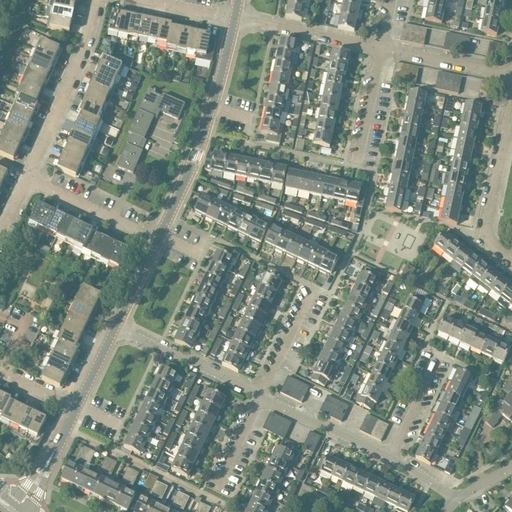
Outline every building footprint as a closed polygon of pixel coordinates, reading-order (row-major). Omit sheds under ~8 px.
[(55,0),(53,9),(56,10),(73,13),(75,3),(59,0),(55,0)] [(289,0),(288,5),(304,9),(305,0),(289,0)] [(343,0),(342,5),(358,8),(359,0),(343,0)] [(442,0),(429,0),(427,9),(444,13),(446,1),(453,2),(442,0)] [(498,0),(486,0),(485,9),(501,12),(504,1),(498,0)] [(288,5),(286,18),(301,21),(304,9),(288,5)] [(342,5),(340,16),(355,20),(358,8),(342,5)] [(466,5),(463,18),(469,19),(472,6),(466,5)] [(53,9),(51,19),(56,20),(71,23),(73,13),(56,10),(53,9)] [(425,21),(441,25),(444,13),(427,9),(425,21)] [(482,21),(499,24),(501,12),(485,9),(482,21)] [(112,13),(108,33),(118,36),(122,15),(112,13)] [(122,15),(118,36),(128,38),(132,17),(122,15)] [(340,16),(337,29),(353,32),(355,20),(340,16)] [(132,17),(128,38),(138,40),(142,20),(132,17)] [(51,19),(49,29),(69,33),(71,23),(56,20),(51,19)] [(142,20),(138,40),(147,42),(151,22),(142,20)] [(499,24),(482,21),(480,33),(496,36),(499,24)] [(151,22),(147,42),(157,44),(162,24),(151,22)] [(171,29),(171,26),(162,24),(157,44),(166,46),(166,48),(166,46),(167,46),(170,28),(171,29)] [(403,24),(402,30),(414,33),(415,27),(403,24)] [(415,27),(414,33),(426,35),(427,29),(415,27)] [(166,46),(166,48),(176,51),(180,30),(171,29),(170,28),(167,46),(166,46)] [(180,30),(176,51),(186,53),(190,33),(180,30)] [(190,33),(186,53),(196,55),(200,35),(190,33)] [(414,33),(413,38),(424,41),(426,35),(414,33)] [(446,33),(445,39),(457,42),(458,36),(446,33)] [(200,35),(196,55),(195,59),(211,63),(216,40),(210,39),(210,37),(200,35)] [(399,42),(411,45),(413,38),(401,36),(399,42)] [(458,36),(457,42),(469,45),(470,38),(458,36)] [(413,38),(411,45),(423,47),(424,41),(413,38)] [(281,39),(279,51),(294,55),(297,43),(281,39)] [(445,39),(444,45),(456,47),(457,42),(445,39)] [(40,41),(36,51),(55,59),(59,50),(40,41)] [(489,43),(488,49),(500,51),(501,45),(489,43)] [(108,49),(101,45),(97,53),(104,56),(108,49)] [(442,51),(454,54),(456,47),(444,45),(442,51)] [(456,47),(454,54),(466,56),(468,50),(456,47)] [(333,50),(330,62),(346,66),(348,54),(333,50)] [(36,51),(32,60),(51,68),(55,59),(36,51)] [(279,51),(276,63),(292,66),(294,55),(279,51)] [(123,56),(115,54),(113,62),(121,64),(123,56)] [(498,63),(499,57),(487,54),(486,60),(498,63)] [(103,58),(99,68),(118,76),(122,66),(103,58)] [(26,68),(28,69),(47,78),(51,68),(32,60),(30,65),(28,65),(26,68)] [(131,69),(133,62),(123,60),(122,66),(131,69)] [(330,62),(328,74),(343,77),(346,66),(330,62)] [(276,63),(274,74),(289,78),(292,66),(276,63)] [(395,63),(394,69),(405,72),(407,66),(395,63)] [(18,75),(24,78),(43,87),(47,78),(28,69),(26,68),(22,66),(18,75)] [(407,66),(405,72),(417,74),(419,68),(407,66)] [(99,68),(95,77),(114,85),(118,76),(99,68)] [(438,72),(437,78),(449,81),(450,75),(438,72)] [(142,76),(137,74),(133,81),(139,84),(142,76)] [(274,74),(271,86),(287,90),(289,78),(274,74)] [(328,74),(325,85),(341,89),(343,77),(328,74)] [(391,81),(403,83),(404,77),(392,75),(391,81)] [(450,75),(449,81),(460,83),(462,77),(450,75)] [(95,77),(91,86),(110,94),(114,85),(95,77)] [(404,77),(403,83),(415,86),(416,80),(404,77)] [(24,78),(20,88),(39,96),(43,87),(24,78)] [(200,80),(192,78),(191,84),(198,86),(200,80)] [(437,78),(435,84),(447,87),(449,81),(437,78)] [(449,81),(447,87),(459,89),(460,83),(449,81)] [(481,81),(480,88),(492,90),(493,84),(481,81)] [(138,85),(133,83),(129,91),(135,93),(138,85)] [(435,84),(434,90),(446,93),(447,87),(435,84)] [(325,85),(323,97),(338,100),(341,89),(325,85)] [(91,86),(87,95),(106,103),(110,94),(91,86)] [(271,86),(269,98),(284,102),(287,90),(271,86)] [(447,87),(446,93),(458,95),(459,89),(447,87)] [(20,88),(16,97),(19,98),(35,105),(39,96),(20,88)] [(117,167),(129,173),(133,174),(142,152),(139,150),(153,117),(156,119),(159,112),(178,120),(185,105),(162,95),(161,97),(155,94),(156,92),(148,88),(128,133),(131,134),(117,167)] [(480,88),(479,93),(490,96),(492,90),(480,88)] [(134,94),(128,92),(125,100),(131,102),(134,94)] [(410,92),(407,105),(424,107),(426,96),(410,92)] [(479,93),(477,99),(489,101),(490,96),(479,93)] [(87,95),(83,104),(101,113),(106,103),(87,95)] [(323,97),(320,109),(336,113),(338,100),(323,97)] [(19,98),(15,107),(34,115),(38,106),(35,105),(19,98)] [(269,98),(266,110),(282,113),(284,102),(269,98)] [(464,104),(462,116),(478,120),(481,107),(473,106),(473,103),(466,101),(465,104),(464,104)] [(83,104),(79,113),(79,114),(81,115),(81,114),(98,122),(98,121),(101,113),(83,104)] [(407,105),(405,116),(421,119),(424,107),(407,105)] [(15,107),(11,116),(30,124),(34,115),(15,107)] [(320,109),(318,121),(333,125),(336,113),(320,109)] [(266,110),(264,122),(279,125),(282,113),(266,110)] [(81,115),(77,124),(96,132),(100,122),(98,121),(98,122),(81,114),(81,115)] [(11,116),(7,125),(26,133),(30,124),(11,116)] [(174,139),(178,141),(188,118),(183,116),(174,139)] [(405,116),(402,128),(418,131),(421,119),(405,116)] [(462,116),(460,128),(476,131),(478,120),(462,116)] [(318,121),(315,133),(331,136),(333,125),(318,121)] [(277,137),(279,125),(264,122),(261,134),(267,135),(266,142),(279,145),(281,137),(277,137)] [(77,124),(73,133),(92,141),(96,132),(77,124)] [(7,125),(3,134),(22,143),(26,133),(7,125)] [(402,128),(400,139),(416,142),(418,131),(402,128)] [(460,128),(457,140),(474,143),(476,131),(460,128)] [(299,129),(297,137),(302,138),(302,136),(305,137),(306,132),(303,131),(303,130),(299,129)] [(73,133),(69,142),(75,144),(88,150),(92,141),(73,133)] [(328,148),(331,136),(315,133),(313,145),(328,148)] [(3,134),(0,140),(0,143),(18,152),(22,143),(3,134)] [(114,141),(108,138),(105,144),(111,147),(114,141)] [(296,139),(294,150),(302,152),(304,141),(296,139)] [(400,139),(397,151),(413,155),(416,142),(400,139)] [(439,139),(437,147),(443,149),(444,144),(446,144),(447,141),(439,139)] [(456,145),(455,151),(471,155),(474,143),(457,140),(456,145)] [(69,142),(65,151),(84,159),(88,150),(75,144),(69,142)] [(0,143),(0,155),(13,162),(18,152),(0,143)] [(110,151),(104,149),(102,155),(107,157),(110,151)] [(65,151),(61,160),(80,168),(84,159),(65,151)] [(397,151),(395,163),(411,166),(413,155),(397,151)] [(455,151),(452,164),(469,167),(471,155),(455,151)] [(210,173),(211,172),(223,175),(227,157),(214,154),(214,156),(208,155),(204,172),(210,173)] [(227,157),(223,175),(235,177),(239,159),(227,157)] [(235,177),(247,180),(251,162),(239,159),(235,177)] [(61,160),(57,170),(76,178),(80,168),(61,160)] [(262,164),(251,162),(247,180),(254,181),(253,184),(258,185),(259,182),(262,164)] [(395,163),(392,175),(408,178),(411,166),(395,163)] [(262,164),(259,182),(270,185),(274,167),(262,164)] [(452,164),(450,175),(466,178),(469,167),(452,164)] [(274,167),(270,185),(282,188),(286,169),(274,167)] [(432,171),(430,180),(436,181),(438,172),(432,171)] [(289,172),(285,190),(297,193),(301,174),(289,172)] [(301,174),(297,193),(308,195),(312,177),(301,174)] [(446,174),(443,186),(448,187),(464,190),(466,178),(450,175),(446,174)] [(392,175),(390,186),(406,190),(408,178),(392,175)] [(312,177),(308,195),(321,198),(325,179),(312,177)] [(325,179),(321,198),(333,200),(337,182),(325,179)] [(344,203),(348,184),(337,182),(333,200),(344,203)] [(348,184),(344,203),(357,205),(356,208),(362,209),(366,190),(360,189),(361,187),(348,184)] [(390,186),(387,199),(403,201),(406,190),(390,186)] [(448,187),(445,199),(461,202),(464,190),(448,187)] [(194,212),(206,218),(213,201),(202,196),(194,212)] [(387,199),(385,210),(401,214),(403,201),(387,199)] [(445,199),(443,210),(459,214),(461,202),(445,199)] [(213,201),(206,218),(216,223),(224,206),(213,201)] [(29,224),(38,228),(47,210),(38,205),(29,224)] [(224,206),(216,223),(227,228),(235,212),(224,206)] [(47,210),(38,228),(48,233),(57,214),(47,210)] [(443,210),(440,222),(456,226),(459,214),(443,210)] [(235,212),(227,228),(238,233),(246,217),(235,212)] [(57,214),(48,233),(56,237),(65,218),(57,214)] [(246,217),(238,233),(249,239),(257,222),(246,217)] [(65,218),(56,237),(65,241),(74,223),(65,218)] [(257,222),(249,239),(261,244),(268,228),(257,222)] [(74,223),(65,241),(74,246),(83,227),(74,223)] [(353,224),(351,232),(356,233),(359,226),(353,224)] [(83,227),(74,246),(83,250),(91,234),(92,234),(93,232),(83,227)] [(272,228),(264,244),(276,249),(283,233),(272,228)] [(283,233),(276,249),(287,254),(294,238),(283,233)] [(443,233),(433,246),(443,254),(453,241),(443,233)] [(83,250),(82,252),(92,257),(101,238),(92,234),(91,234),(83,250)] [(101,238),(92,257),(100,261),(109,242),(101,238)] [(294,238),(287,254),(297,260),(305,243),(294,238)] [(453,241),(443,254),(452,261),(462,248),(453,241)] [(109,242),(100,261),(110,265),(118,247),(109,242)] [(305,243),(297,260),(308,265),(316,249),(305,243)] [(118,247),(110,265),(119,270),(128,251),(118,247)] [(462,248),(452,261),(462,269),(472,256),(462,248)] [(316,249),(308,265),(319,270),(327,254),(316,249)] [(214,259),(212,264),(229,272),(234,260),(236,262),(239,256),(225,250),(223,255),(217,253),(215,253),(212,258),(214,259)] [(327,254),(319,270),(331,276),(338,259),(327,254)] [(472,256),(462,269),(471,276),(481,263),(472,256)] [(481,283),(491,271),(481,263),(471,276),(468,280),(478,288),(482,284),(481,283)] [(209,270),(207,275),(223,283),(229,272),(212,264),(212,265),(210,264),(207,269),(209,270)] [(237,276),(243,279),(249,267),(244,265),(240,273),(239,272),(237,276)] [(401,277),(409,282),(415,270),(406,266),(401,277)] [(481,283),(482,284),(490,291),(500,278),(491,271),(481,283)] [(265,275),(260,287),(275,294),(276,294),(278,295),(280,289),(278,288),(281,283),(278,281),(279,278),(269,272),(267,276),(265,275)] [(250,273),(246,280),(251,282),(254,275),(250,273)] [(358,280),(356,285),(372,293),(377,281),(362,274),(361,275),(359,274),(357,279),(358,280)] [(204,281),(201,286),(218,294),(223,283),(207,275),(206,276),(204,275),(202,280),(204,281)] [(420,276),(416,285),(420,286),(422,281),(424,278),(420,276)] [(500,278),(490,291),(500,298),(510,285),(500,278)] [(237,280),(233,288),(238,290),(241,283),(237,280)] [(246,280),(242,288),(247,290),(251,282),(246,280)] [(353,292),(351,296),(367,304),(372,293),(356,285),(356,286),(354,285),(351,291),(353,292)] [(511,287),(510,285),(500,298),(509,306),(511,301),(511,287)] [(198,293),(196,297),(212,305),(218,294),(201,286),(201,287),(199,286),(196,292),(198,293)] [(386,286),(383,293),(381,297),(386,299),(388,296),(391,288),(386,286)] [(260,287),(254,298),(270,306),(270,305),(272,306),(275,300),(273,299),(275,294),(260,287)] [(83,288),(78,297),(96,306),(101,296),(83,288)] [(230,296),(234,298),(238,290),(233,288),(230,296)] [(408,300),(403,311),(418,318),(423,307),(422,306),(425,300),(414,294),(411,301),(408,300)] [(456,304),(460,306),(465,295),(462,294),(460,298),(459,298),(456,304)] [(239,295),(235,303),(240,305),(243,297),(239,295)] [(348,303),(345,308),(361,315),(367,304),(351,296),(350,297),(348,296),(346,302),(348,303)] [(78,297),(74,306),(92,315),(96,306),(78,297)] [(193,304),(191,308),(207,316),(212,305),(196,297),(195,298),(193,297),(191,303),(193,304)] [(379,301),(376,308),(380,311),(386,299),(381,297),(380,297),(378,301),(379,301)] [(254,298),(249,309),(265,317),(265,316),(267,317),(270,311),(268,310),(270,306),(254,298)] [(226,303),(222,310),(227,312),(231,305),(226,303)] [(235,303),(231,310),(236,312),(240,305),(235,303)] [(74,306),(69,315),(88,324),(92,315),(74,306)] [(342,314),(340,319),(356,326),(361,315),(345,308),(343,307),(340,313),(342,314)] [(187,315),(185,320),(202,328),(207,316),(191,308),(190,310),(188,309),(185,314),(187,315)] [(372,316),(377,318),(380,311),(376,308),(372,316)] [(249,309),(243,321),(259,328),(260,327),(262,328),(264,322),(262,322),(265,317),(249,309)] [(481,309),(478,315),(486,318),(488,313),(481,309)] [(219,318),(223,320),(227,312),(222,310),(219,318)] [(403,311),(397,322),(412,329),(418,318),(403,311)] [(488,313),(486,318),(494,322),(496,316),(488,313)] [(69,315),(65,324),(84,333),(88,324),(69,315)] [(228,317),(224,325),(229,327),(232,320),(228,317)] [(437,333),(449,339),(456,324),(444,318),(437,333)] [(500,325),(508,329),(511,323),(511,321),(511,319),(511,318),(505,318),(504,320),(503,319),(500,325)] [(337,325),(335,330),(350,337),(356,326),(340,319),(339,320),(338,319),(335,324),(337,325)] [(182,326),(180,331),(196,339),(202,328),(185,320),(183,320),(180,325),(182,326)] [(481,325),(481,327),(484,329),(487,323),(481,320),(479,324),(481,325)] [(243,321),(238,331),(254,339),(254,338),(256,339),(259,334),(257,333),(259,328),(243,321)] [(397,322),(392,333),(407,340),(412,329),(397,322)] [(368,323),(365,331),(370,333),(373,326),(368,323)] [(65,324),(61,333),(79,342),(84,333),(65,324)] [(456,324),(449,339),(459,344),(467,329),(456,324)] [(215,325),(212,333),(216,335),(220,327),(215,325)] [(224,325),(221,332),(225,335),(229,327),(224,325)] [(467,329),(459,344),(470,349),(477,334),(467,329)] [(331,338),(329,341),(345,348),(350,337),(335,330),(333,333),(331,332),(329,337),(331,338)] [(177,337),(174,342),(191,350),(196,339),(180,331),(179,332),(177,331),(175,336),(177,337)] [(238,331),(233,343),(249,350),(251,351),(254,345),(252,344),(254,339),(238,331)] [(361,338),(366,340),(370,333),(365,331),(361,338)] [(61,333),(56,342),(59,343),(75,350),(75,351),(79,342),(61,333)] [(208,340),(213,343),(216,335),(212,333),(208,340)] [(392,333),(387,343),(402,351),(407,340),(392,333)] [(477,334),(470,349),(481,354),(488,339),(477,334)] [(488,339),(481,354),(492,359),(499,344),(501,340),(490,335),(488,339)] [(217,340),(213,347),(218,350),(222,342),(217,340)] [(326,347),(324,352),(340,360),(345,348),(329,341),(329,342),(327,341),(324,347),(326,347)] [(77,352),(75,351),(75,350),(59,343),(54,352),(56,353),(73,361),(77,352)] [(233,343),(227,354),(243,362),(244,361),(246,362),(248,356),(246,355),(249,350),(233,343)] [(387,343),(382,354),(397,361),(402,351),(387,343)] [(499,344),(492,359),(503,365),(510,350),(499,344)] [(358,345),(354,353),(359,355),(362,348),(358,345)] [(213,347),(210,355),(214,357),(218,350),(213,347)] [(204,348),(200,355),(205,358),(209,350),(204,348)] [(56,364),(69,370),(73,361),(56,353),(54,352),(50,361),(56,364)] [(321,359),(318,364),(334,371),(340,360),(324,352),(323,353),(321,352),(319,358),(321,359)] [(350,361),(355,363),(359,355),(354,353),(350,361)] [(227,354),(222,365),(238,373),(238,372),(240,373),(243,367),(241,366),(243,362),(227,354)] [(382,354),(376,365),(391,372),(397,361),(382,354)] [(56,375),(64,379),(69,370),(56,364),(50,361),(46,370),(56,375)] [(327,382),(329,382),(334,371),(318,364),(316,363),(313,369),(315,370),(313,375),(314,375),(310,381),(324,388),(327,382)] [(376,365),(371,376),(386,383),(391,372),(376,365)] [(347,368),(343,376),(348,378),(352,370),(347,368)] [(159,376),(156,380),(172,388),(178,377),(162,369),(161,370),(159,369),(157,375),(159,376)] [(46,370),(41,380),(60,388),(64,379),(56,375),(46,370)] [(457,371),(451,383),(466,390),(472,379),(457,371)] [(339,383),(344,385),(348,378),(343,376),(339,383)] [(371,376),(366,386),(381,393),(386,383),(371,376)] [(298,382),(291,379),(287,377),(285,382),(296,388),(298,382)] [(153,387),(151,392),(167,399),(172,388),(156,380),(156,381),(154,380),(151,386),(153,387)] [(184,389),(189,391),(193,384),(188,381),(184,389)] [(282,388),(293,393),(296,388),(285,382),(282,388)] [(296,388),(307,393),(309,387),(298,382),(296,388)] [(502,391),(509,396),(511,398),(511,384),(509,382),(506,385),(502,391)] [(451,383),(446,394),(461,401),(466,390),(451,383)] [(195,385),(190,396),(194,399),(200,387),(195,385)] [(371,411),(374,404),(376,405),(381,393),(366,386),(361,397),(359,396),(355,404),(371,411)] [(293,393),(282,388),(279,393),(290,398),(293,393)] [(296,388),(293,393),(304,398),(307,393),(296,388)] [(347,390),(343,398),(349,401),(353,393),(347,390)] [(148,398),(146,403),(161,410),(167,399),(151,392),(149,391),(146,397),(148,398)] [(209,391),(203,403),(220,411),(220,410),(222,411),(225,405),(223,404),(225,399),(209,391)] [(293,393),(290,398),(301,404),(304,398),(293,393)] [(446,394),(441,405),(456,412),(461,401),(446,394)] [(2,395),(0,398),(0,422),(1,421),(10,402),(10,403),(11,400),(2,395)] [(190,396),(186,404),(191,406),(194,399),(190,396)] [(327,396),(325,402),(335,407),(338,401),(327,396)] [(511,423),(511,398),(509,396),(501,407),(497,403),(483,421),(492,429),(502,416),(511,423)] [(181,397),(177,404),(182,406),(185,399),(181,397)] [(349,407),(338,401),(335,407),(346,412),(349,407)] [(1,421),(0,422),(0,423),(9,428),(19,407),(10,403),(10,402),(1,421)] [(143,409),(140,414),(156,422),(161,410),(146,403),(145,403),(143,402),(140,408),(143,409)] [(335,407),(325,402),(322,407),(333,412),(335,407)] [(203,403),(198,414),(214,422),(215,421),(217,422),(219,416),(217,415),(220,411),(203,403)] [(174,411),(178,414),(182,406),(177,404),(174,411)] [(441,405),(436,415),(451,422),(456,412),(441,405)] [(19,407),(9,428),(17,432),(27,411),(19,407)] [(333,412),(322,407),(319,412),(330,418),(333,412)] [(335,407),(333,412),(344,417),(346,412),(335,407)] [(474,407),(469,418),(476,421),(481,410),(474,407)] [(27,411),(17,432),(26,436),(36,415),(27,411)] [(183,411),(179,419),(184,421),(187,413),(183,411)] [(333,412),(330,418),(341,423),(344,417),(333,412)] [(270,413),(267,418),(278,424),(281,418),(270,413)] [(137,420),(135,425),(151,433),(156,422),(140,414),(140,415),(138,414),(135,419),(137,420)] [(198,414),(192,425),(209,433),(209,432),(211,433),(214,428),(212,427),(214,422),(198,414)] [(36,415),(26,436),(27,436),(25,440),(38,447),(48,426),(44,424),(46,420),(36,415)] [(364,421),(375,426),(378,421),(367,415),(364,421)] [(436,415),(431,426),(446,433),(451,422),(436,415)] [(267,418),(265,424),(276,429),(278,424),(267,418)] [(281,418),(278,424),(289,429),(292,424),(281,418)] [(469,418),(463,428),(471,432),(476,421),(469,418)] [(170,419),(166,427),(171,429),(174,421),(170,419)] [(179,419),(175,427),(180,429),(184,421),(179,419)] [(361,426),(373,432),(375,426),(364,421),(361,426)] [(378,421),(375,426),(386,431),(388,426),(378,421)] [(265,424),(262,429),(268,432),(273,434),(276,429),(265,424)] [(278,424),(276,429),(287,434),(289,429),(278,424)] [(132,432),(129,436),(145,444),(151,433),(135,425),(134,426),(132,425),(130,431),(132,432)] [(192,425),(187,436),(203,444),(204,444),(206,445),(208,439),(206,438),(209,433),(192,425)] [(359,432),(370,437),(373,432),(361,426),(359,432)] [(375,426),(373,432),(383,437),(386,431),(375,426)] [(431,426),(425,437),(441,444),(446,433),(431,426)] [(163,434),(167,436),(171,429),(166,427),(163,434)] [(463,428),(458,439),(459,440),(465,443),(471,432),(463,428)] [(276,429),(273,434),(284,440),(287,434),(276,429)] [(310,432),(307,438),(318,443),(321,438),(310,432)] [(373,432),(370,437),(380,442),(383,437),(373,432)] [(172,433),(168,441),(173,443),(177,436),(172,433)] [(140,455),(143,449),(149,452),(151,447),(145,444),(129,436),(129,437),(127,436),(124,442),(127,443),(124,448),(140,455)] [(187,436),(182,447),(198,455),(200,455),(203,450),(201,449),(203,444),(187,436)] [(425,437),(420,448),(435,455),(441,444),(425,437)] [(307,438),(304,443),(315,449),(318,443),(307,438)] [(459,440),(456,446),(462,449),(465,443),(459,440)] [(156,449),(157,449),(160,451),(164,443),(159,441),(156,449)] [(168,441),(164,449),(169,451),(173,443),(168,441)] [(304,443),(302,449),(310,453),(313,454),(315,449),(304,443)] [(78,460),(83,463),(89,450),(84,447),(78,460)] [(182,447),(176,459),(193,466),(195,467),(198,461),(196,460),(198,455),(182,447)] [(274,455),(272,460),(288,467),(293,456),(278,448),(277,449),(275,448),(272,454),(274,455)] [(420,448),(415,459),(430,466),(435,455),(420,448)] [(89,450),(83,463),(89,465),(95,453),(89,450)] [(161,456),(157,464),(162,466),(166,458),(161,456)] [(315,470),(320,472),(331,478),(338,463),(327,457),(326,459),(322,457),(315,470)] [(22,468),(25,461),(18,458),(15,464),(22,468)] [(100,471),(105,473),(112,461),(106,458),(100,471)] [(187,478),(188,477),(190,478),(192,472),(190,471),(193,466),(176,459),(171,470),(187,478)] [(269,466),(267,471),(283,478),(288,467),(272,460),(270,459),(267,465),(269,466)] [(112,461),(105,473),(111,476),(117,463),(112,461)] [(449,462),(445,471),(444,473),(450,475),(455,464),(449,462)] [(338,463),(331,478),(342,483),(349,468),(338,463)] [(61,480),(72,486),(80,469),(69,464),(61,480)] [(302,465),(298,472),(303,475),(307,467),(302,465)] [(121,481),(127,484),(133,471),(127,468),(121,481)] [(349,468),(342,483),(353,488),(360,473),(349,468)] [(80,469),(72,486),(83,491),(91,475),(80,469)] [(133,471),(127,484),(132,486),(139,474),(133,471)] [(263,477),(261,482),(277,490),(283,478),(267,471),(266,472),(264,471),(262,476),(263,477)] [(298,472),(295,480),(293,484),(297,487),(300,482),(303,475),(298,472)] [(360,473),(353,488),(364,493),(371,478),(360,473)] [(91,475),(83,491),(94,496),(102,480),(91,475)] [(371,478),(364,493),(375,499),(382,484),(371,478)] [(102,480),(94,496),(105,501),(113,485),(102,480)] [(150,495),(156,498),(162,485),(156,482),(150,495)] [(258,488),(256,493),(272,501),(277,490),(261,482),(261,483),(259,482),(257,487),(258,488)] [(382,484),(375,499),(385,504),(393,489),(382,484)] [(113,485),(105,501),(116,507),(124,490),(113,485)] [(162,485),(156,498),(161,500),(167,488),(162,485)] [(291,487),(288,495),(292,497),(296,489),(291,487)] [(393,489),(385,504),(396,509),(403,494),(393,489)] [(124,490),(116,507),(127,511),(135,496),(124,490)] [(172,506),(177,508),(183,495),(178,493),(172,506)] [(253,499),(251,504),(265,511),(266,511),(272,501),(256,493),(255,494),(254,493),(251,499),(253,499)] [(403,494),(396,509),(402,511),(408,511),(414,499),(403,494)] [(183,495),(177,508),(183,511),(189,498),(183,495)] [(284,502),(289,505),(292,497),(288,495),(284,502)] [(135,511),(148,511),(153,504),(141,499),(135,511)] [(195,511),(202,511),(205,506),(200,503),(195,511)]
